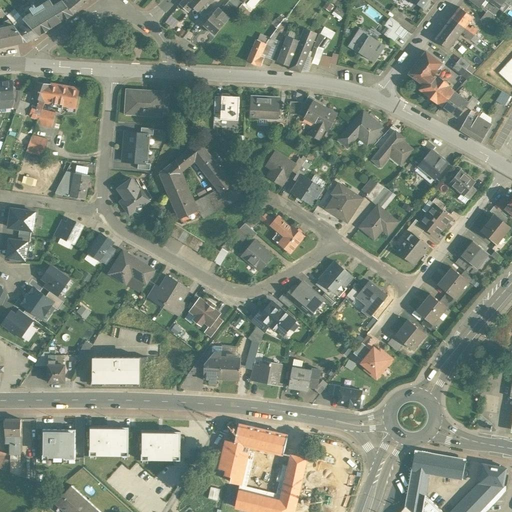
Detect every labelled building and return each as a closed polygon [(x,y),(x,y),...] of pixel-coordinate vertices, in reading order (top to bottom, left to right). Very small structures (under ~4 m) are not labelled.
[(50,0),(38,8),(34,11),(39,15),(50,28),(73,13),(64,3),(63,1),(62,2),(60,0),(50,0)] [(66,0),(64,3),(73,13),(81,6),(76,0),(66,0)] [(183,0),(179,5),(187,13),(193,7),(199,12),(204,7),(203,5),(208,0),(183,0)] [(208,0),(203,5),(204,7),(206,9),(213,0),(208,0)] [(229,0),(221,10),(229,18),(230,19),(242,4),(244,3),(246,5),(249,0),(229,0)] [(249,0),(246,5),(251,10),(259,0),(249,0)] [(430,0),(429,0),(411,0),(423,9),(430,0)] [(491,4),(486,0),(484,0),(482,3),(488,8),(491,4)] [(488,8),(482,3),(479,7),(485,12),(488,8)] [(492,4),(491,4),(488,8),(485,12),(483,15),(490,19),(498,8),(496,7),(492,4)] [(34,11),(33,9),(31,7),(24,13),(26,16),(23,20),(25,22),(39,36),(50,28),(39,15),(34,11)] [(472,17),(459,7),(451,18),(464,28),(466,26),(472,17)] [(218,8),(203,25),(215,35),(229,18),(221,10),(218,8)] [(23,20),(15,11),(8,17),(18,31),(24,24),(23,24),(25,22),(23,20)] [(490,19),(483,15),(480,19),(486,24),(490,19)] [(400,25),(390,18),(384,26),(388,29),(394,34),(394,33),(400,25)] [(464,28),(451,18),(443,29),(456,39),(462,31),(464,28)] [(9,19),(3,22),(5,29),(12,27),(14,26),(9,19)] [(280,23),(276,19),(271,24),(276,28),(277,27),(280,23)] [(25,22),(23,24),(24,24),(18,31),(20,35),(26,43),(39,36),(25,22)] [(18,31),(14,26),(12,27),(13,32),(12,34),(13,36),(20,35),(18,31)] [(477,31),(471,27),(470,29),(468,31),(473,35),(477,31)] [(5,29),(0,29),(0,48),(11,46),(9,37),(7,28),(5,29)] [(376,60),(384,47),(366,36),(367,33),(359,28),(348,47),(359,54),(360,52),(367,56),(368,55),(376,60)] [(394,34),(388,29),(384,35),(393,42),(398,36),(394,33),(394,34)] [(456,39),(443,29),(435,39),(448,49),(456,39)] [(268,38),(265,44),(270,46),(273,48),(280,34),(277,32),(274,30),(268,38)] [(321,30),(314,48),(317,49),(317,48),(327,34),(321,30)] [(314,37),(302,31),(300,37),(299,39),(311,44),(314,37)] [(473,35),(468,31),(466,34),(464,36),(470,40),(473,35)] [(268,38),(259,34),(257,40),(265,44),(268,38)] [(13,36),(9,37),(11,46),(26,43),(20,35),(13,36)] [(283,49),(279,60),(284,62),(283,64),(289,66),(298,43),(287,39),(283,49)] [(311,44),(299,39),(298,43),(289,66),(288,69),(299,72),(311,44)] [(265,44),(257,40),(247,62),(256,65),(261,66),(262,60),(259,58),(261,53),(265,44)] [(265,44),(261,53),(266,55),(270,46),(265,44)] [(283,49),(277,46),(273,58),(279,60),(283,49)] [(439,77),(437,79),(434,76),(438,71),(436,70),(441,63),(425,52),(409,74),(423,85),(419,89),(424,93),(423,94),(436,104),(437,103),(441,106),(453,92),(446,86),(448,84),(439,77)] [(330,59),(320,56),(318,66),(328,69),(329,65),(335,66),(337,56),(331,55),(330,59)] [(511,56),(497,73),(511,86),(511,56)] [(474,70),(461,59),(457,63),(471,74),(474,70)] [(471,74),(457,63),(454,68),(467,79),(471,74)] [(12,82),(0,82),(0,98),(0,99),(14,98),(13,91),(12,82)] [(50,84),(37,82),(32,97),(40,100),(44,102),(47,93),(50,84)] [(63,87),(50,84),(47,93),(44,102),(51,103),(59,104),(63,87)] [(79,89),(63,87),(59,104),(71,107),(75,107),(79,89)] [(141,91),(128,90),(127,98),(126,98),(125,111),(144,113),(144,115),(161,116),(161,115),(163,96),(161,96),(141,95),(141,91)] [(23,91),(13,91),(14,98),(14,102),(19,103),(20,100),(23,91)] [(510,96),(501,91),(495,101),(504,106),(510,96)] [(467,102),(453,92),(441,106),(456,117),(464,106),(467,102)] [(221,93),(221,96),(220,114),(220,118),(239,119),(240,94),(221,93)] [(170,95),(162,94),(161,96),(163,96),(161,115),(168,115),(170,95)] [(308,96),(302,107),(308,110),(313,101),(313,102),(314,100),(308,96)] [(279,99),(252,97),(251,116),(278,117),(279,99)] [(478,102),(471,97),(467,102),(464,106),(471,111),(478,102)] [(14,98),(0,99),(0,107),(12,107),(14,103),(14,102),(14,98)] [(29,104),(20,100),(19,103),(15,112),(25,116),(29,104)] [(313,102),(313,101),(308,110),(303,118),(316,125),(310,136),(319,141),(325,130),(328,132),(337,115),(313,102)] [(51,103),(44,102),(41,111),(48,112),(51,103)] [(305,102),(290,102),(288,115),(298,115),(302,107),(305,102)] [(36,109),(32,108),(29,116),(37,119),(41,111),(36,109)] [(48,112),(41,111),(37,119),(36,124),(54,128),(58,115),(48,112)] [(382,127),(363,111),(338,139),(347,147),(357,136),(367,145),(378,132),(382,127)] [(474,122),(467,117),(464,122),(472,127),(474,122)] [(483,120),(477,117),(474,122),(472,127),(484,136),(491,126),(487,123),(483,120)] [(472,127),(464,122),(460,130),(480,142),(481,142),(484,136),(472,127)] [(392,126),(384,135),(389,139),(395,131),(395,132),(397,130),(392,126)] [(395,132),(395,131),(389,139),(372,160),(380,167),(390,155),(401,164),(413,150),(402,141),(404,139),(395,132)] [(147,150),(149,135),(141,134),(125,132),(124,147),(147,150)] [(378,132),(367,145),(371,149),(383,136),(378,132)] [(48,141),(31,136),(26,151),(44,157),(48,141)] [(210,157),(198,142),(188,151),(195,160),(205,174),(217,165),(221,162),(214,154),(210,157)] [(424,145),(412,159),(415,161),(419,165),(431,150),(424,145)] [(146,164),(147,150),(124,147),(122,162),(138,163),(146,164)] [(431,150),(419,165),(435,178),(447,164),(431,150)] [(188,151),(160,173),(179,218),(195,211),(177,169),(195,160),(188,151)] [(295,164),(275,152),(269,161),(275,165),(267,177),(282,187),(291,171),(296,165),(295,164)] [(305,161),(299,158),(295,164),(296,165),(291,171),(296,174),(301,167),(305,161)] [(412,159),(406,167),(409,169),(415,161),(412,159)] [(447,164),(435,178),(440,182),(452,167),(447,164)] [(217,165),(205,174),(219,191),(232,183),(223,172),(222,172),(217,165)] [(296,174),(293,180),(298,183),(303,176),(306,170),(301,167),(296,174)] [(474,183),(459,171),(449,184),(464,196),(469,199),(476,191),(471,187),(474,183)] [(75,174),(66,172),(55,193),(59,194),(71,197),(75,174)] [(89,176),(75,174),(71,197),(85,199),(89,176)] [(322,188),(303,176),(298,183),(292,193),(311,205),(322,188)] [(131,179),(117,189),(125,199),(138,189),(131,179)] [(219,191),(195,204),(203,219),(243,197),(232,183),(219,191)] [(377,183),(367,195),(373,200),(374,200),(384,187),(377,183)] [(362,199),(339,184),(332,194),(335,196),(326,209),(347,223),(362,199)] [(384,187),(374,200),(380,205),(390,192),(384,187)] [(125,199),(120,202),(129,215),(135,211),(135,212),(138,212),(140,211),(141,207),(148,201),(139,188),(138,189),(125,199)] [(446,206),(435,198),(431,203),(433,205),(434,204),(442,211),(446,206)] [(501,198),(494,207),(500,212),(507,203),(501,198)] [(442,211),(434,204),(433,205),(426,214),(443,228),(451,218),(442,211)] [(397,223),(377,207),(359,228),(374,240),(383,228),(389,233),(397,223)] [(500,212),(494,207),(490,213),(494,216),(499,220),(503,215),(500,212)] [(35,213),(11,209),(8,227),(19,229),(31,231),(32,231),(35,213)] [(256,213),(245,224),(250,228),(261,217),(256,213)] [(443,228),(426,214),(419,223),(425,228),(436,237),(443,228)] [(499,220),(494,216),(482,232),(497,244),(509,228),(499,220)] [(274,221),(268,217),(265,221),(270,225),(274,221)] [(291,229),(277,217),(274,221),(270,225),(284,237),(278,243),(290,253),(304,236),(293,227),(291,229)] [(82,226),(69,219),(67,223),(60,237),(61,237),(74,244),(82,226)] [(419,223),(415,219),(411,225),(421,233),(425,228),(419,223)] [(61,220),(53,235),(60,239),(61,237),(60,237),(67,223),(61,220)] [(183,244),(189,233),(173,224),(167,234),(183,244)] [(250,228),(245,224),(239,229),(251,240),(256,234),(250,228)] [(421,233),(411,225),(407,230),(411,233),(417,238),(421,233)] [(215,249),(189,233),(183,244),(208,259),(215,249)] [(417,238),(411,233),(396,251),(413,265),(420,256),(421,256),(425,252),(424,252),(428,247),(417,238)] [(100,234),(95,242),(93,242),(90,246),(90,248),(87,252),(100,261),(100,260),(110,247),(113,243),(100,234)] [(17,241),(9,240),(7,257),(24,260),(27,242),(17,241)] [(272,255),(255,241),(241,256),(259,271),(272,255)] [(488,255),(472,242),(461,256),(471,264),(477,269),(488,255)] [(110,247),(100,260),(106,265),(116,251),(110,247)] [(228,252),(222,248),(220,252),(214,262),(219,266),(228,252)] [(220,252),(215,249),(208,259),(214,262),(220,252)] [(154,271),(123,252),(109,274),(126,284),(133,272),(141,277),(139,280),(146,284),(154,271)] [(503,258),(494,252),(491,256),(499,263),(503,258)] [(471,264),(461,256),(455,263),(464,271),(465,271),(471,264)] [(334,262),(319,280),(332,291),(337,295),(337,294),(343,287),(344,288),(352,277),(334,262)] [(69,279),(51,267),(42,279),(46,282),(60,292),(69,279)] [(461,275),(451,268),(437,285),(446,293),(454,299),(455,298),(468,282),(461,275)] [(465,271),(464,271),(461,275),(468,282),(470,284),(474,279),(465,271)] [(189,289),(167,276),(160,288),(154,298),(155,299),(174,310),(175,311),(182,301),(189,289)] [(332,291),(319,280),(315,285),(325,293),(328,296),(332,291)] [(360,292),(355,297),(356,298),(366,306),(361,311),(369,318),(387,296),(369,281),(360,292)] [(60,292),(46,282),(43,287),(49,292),(56,297),(60,292)] [(302,282),(295,291),(292,289),(285,296),(294,304),(306,314),(312,308),(315,310),(323,301),(324,300),(321,298),(302,282)] [(160,288),(155,284),(147,298),(153,301),(155,299),(154,298),(160,288)] [(354,287),(347,296),(353,301),(356,298),(355,297),(360,292),(354,287)] [(33,288),(22,304),(27,308),(36,315),(41,318),(50,305),(53,302),(46,297),(33,288)] [(56,297),(49,292),(46,297),(53,302),(50,305),(58,310),(64,302),(56,297)] [(328,296),(325,293),(321,298),(324,300),(323,301),(331,307),(335,302),(328,296)] [(454,299),(446,293),(443,297),(452,305),(456,300),(455,298),(454,299)] [(285,296),(283,294),(279,299),(289,308),(294,304),(285,296)] [(439,302),(430,294),(416,311),(425,319),(433,325),(446,309),(447,308),(439,302)] [(452,305),(443,297),(439,302),(447,308),(446,309),(448,310),(452,305)] [(219,314),(199,299),(190,311),(197,316),(194,320),(200,325),(203,321),(210,326),(217,318),(219,314)] [(188,304),(182,301),(175,311),(174,310),(173,313),(178,317),(188,304)] [(272,302),(266,309),(264,307),(255,316),(255,317),(262,323),(267,328),(269,326),(278,333),(284,326),(288,330),(295,321),(272,302)] [(36,315),(27,308),(23,313),(33,320),(36,315)] [(23,313),(19,310),(15,315),(29,325),(33,320),(23,313)] [(15,315),(11,312),(2,324),(10,330),(11,332),(14,334),(16,334),(21,337),(29,325),(15,315)] [(255,316),(252,314),(248,319),(258,328),(262,323),(255,317),(255,316)] [(217,318),(210,326),(205,332),(210,337),(222,322),(217,318)] [(433,325),(425,319),(421,323),(431,331),(435,326),(433,325)] [(396,335),(396,336),(404,342),(413,350),(426,334),(409,320),(396,335)] [(396,335),(395,334),(388,343),(397,350),(404,342),(396,336),(396,335)] [(85,341),(77,356),(84,360),(92,345),(85,341)] [(361,343),(353,353),(362,361),(371,350),(361,343)] [(236,348),(221,347),(221,353),(221,357),(226,357),(226,355),(236,355),(236,348)] [(362,361),(360,363),(376,376),(388,360),(373,347),(371,350),(362,361)] [(44,352),(34,366),(48,366),(48,356),(49,356),(49,352),(44,352)] [(221,353),(212,352),(212,356),(206,362),(204,364),(204,374),(203,378),(209,379),(209,383),(216,383),(216,379),(220,379),(221,357),(221,353)] [(236,355),(226,355),(226,357),(221,357),(220,379),(239,380),(241,358),(235,358),(236,355)] [(64,382),(64,365),(55,366),(55,356),(49,356),(48,356),(48,366),(48,377),(47,377),(46,378),(45,378),(45,379),(45,380),(46,381),(46,382),(48,383),(55,383),(55,382),(64,382)] [(147,358),(140,358),(92,358),(92,384),(140,384),(140,369),(140,367),(147,358)] [(388,360),(376,376),(378,377),(391,361),(388,360)] [(281,364),(262,361),(261,366),(258,381),(277,385),(281,364)] [(197,362),(188,373),(204,374),(204,364),(206,362),(197,362)] [(261,366),(255,365),(251,380),(258,381),(261,366)] [(310,371),(292,368),(288,387),(289,387),(289,386),(298,388),(308,390),(308,386),(311,371),(310,371)] [(320,371),(311,369),(310,371),(311,371),(308,386),(316,387),(318,386),(320,371)] [(316,387),(314,390),(319,394),(327,385),(322,381),(318,386),(316,387)] [(340,386),(329,384),(327,395),(338,397),(340,387),(340,386)] [(362,391),(340,387),(338,397),(337,405),(359,409),(362,391)] [(21,419),(6,419),(6,420),(5,420),(5,437),(6,437),(6,443),(10,443),(10,454),(20,454),(21,419)] [(254,428),(239,424),(234,443),(248,447),(249,447),(254,428)] [(89,456),(129,456),(129,427),(88,428),(89,456)] [(288,435),(254,428),(249,447),(263,450),(261,457),(273,460),(274,453),(283,455),(283,454),(288,435)] [(43,430),(42,463),(58,463),(58,459),(75,459),(75,430),(43,430)] [(141,431),(141,460),(180,461),(181,432),(141,431)] [(248,447),(234,443),(224,441),(218,466),(226,468),(225,472),(231,474),(230,480),(239,483),(248,447)] [(0,452),(0,468),(19,477),(20,454),(10,454),(10,456),(0,452)] [(465,461),(415,452),(412,470),(430,473),(430,474),(462,480),(465,461)] [(306,459),(291,455),(280,500),(295,504),(306,459)] [(506,468),(483,464),(479,483),(502,486),(502,485),(506,468)] [(430,473),(412,470),(405,507),(404,511),(422,511),(426,495),(430,474),(430,473)] [(484,511),(505,491),(504,491),(505,486),(502,485),(502,486),(479,483),(450,511),(484,511)] [(100,511),(71,485),(55,503),(65,511),(100,511)] [(280,500),(239,491),(235,508),(252,511),(293,511),(295,504),(280,500)] [(443,511),(426,495),(422,511),(443,511)]
